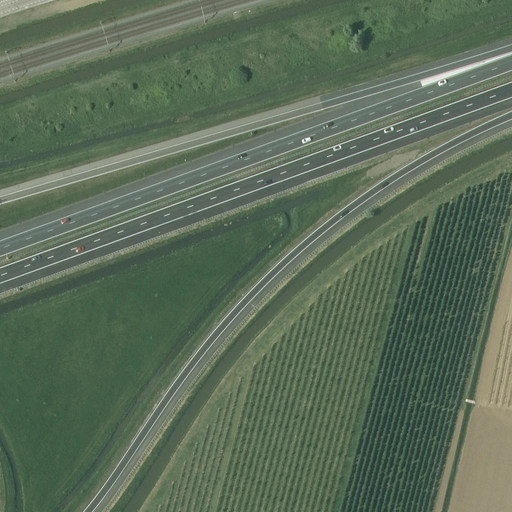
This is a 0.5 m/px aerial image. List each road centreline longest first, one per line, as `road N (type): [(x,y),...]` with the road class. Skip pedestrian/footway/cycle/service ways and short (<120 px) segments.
road 1 (motorway): [(87,511),(198,355),(296,251),(389,179),(511,114)]
road 2 (motorway): [(511,61),(0,247)]
road 3 (motorway): [(0,275),(511,89)]
road 4 (motorway): [(511,57),(0,200)]
